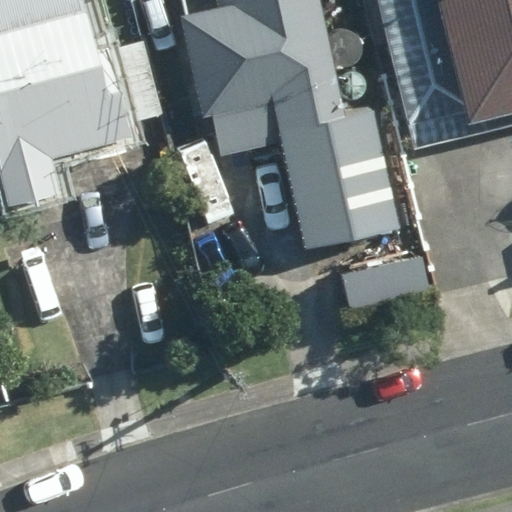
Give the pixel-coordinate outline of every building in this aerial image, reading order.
[(0,0),(0,171),(5,194),(56,182),(49,146),(126,129),(123,115),(156,109),(141,36),(102,45),(101,38),(84,42),(74,0),(0,0)] [(232,137),(273,128),(297,238),(400,216),(376,104),(336,112),(312,0),(167,0),(193,120),(227,113),(232,137)] [(372,0),(404,146),(460,134),(430,0),(372,0)] [(511,0),(436,0),(464,114),(511,102),(511,0)] [(414,237),(351,250),(361,296),(424,283),(414,237)]
